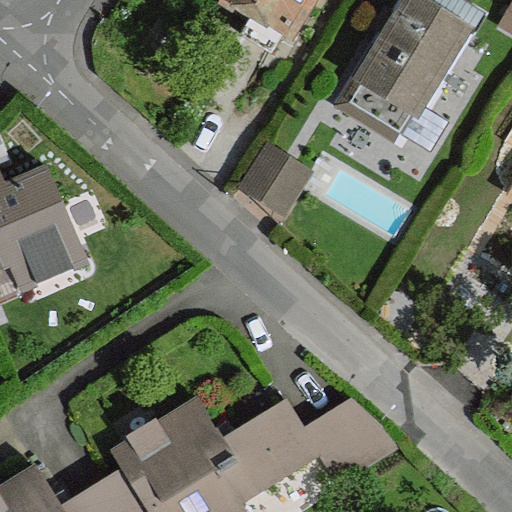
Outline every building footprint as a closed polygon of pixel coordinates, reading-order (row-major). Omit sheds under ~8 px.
[(308,0),(241,0),(258,11),(287,29),(290,30),(308,0)] [(466,31),(416,0),(414,0),(352,103),(402,134),(421,104),(466,31)] [(287,29),(258,11),(243,35),(273,53),(287,29)] [(421,104),(402,134),(432,152),(450,122),(421,104)] [(290,205),(317,165),(279,140),(252,181),(290,205)] [(0,192),(9,188),(0,164),(0,192)] [(0,192),(0,268),(12,263),(24,289),(88,261),(49,171),(9,188),(0,192)] [(352,400),(304,429),(320,454),(338,483),(401,444),(352,400)] [(127,469),(152,511),(247,511),(242,503),(320,454),(304,429),(288,402),(226,440),(200,401),(116,452),(127,469)] [(83,511),(76,501),(62,508),(37,467),(0,490),(0,511),(83,511)] [(152,511),(127,469),(76,501),(83,511),(152,511)]
